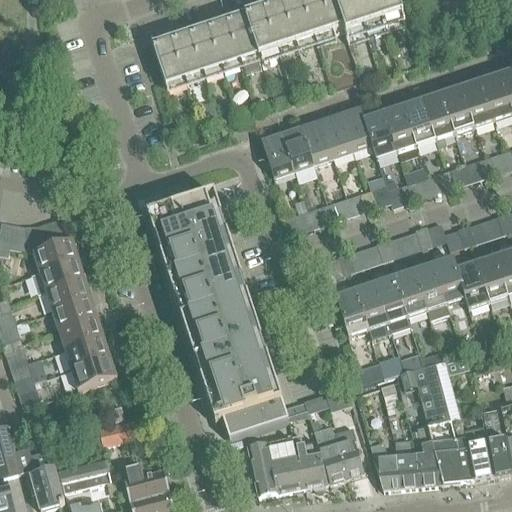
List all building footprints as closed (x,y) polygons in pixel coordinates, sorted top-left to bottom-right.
[(349,50),(405,32),(394,0),(301,0),(299,1),(301,7),(247,24),(246,22),(153,53),(166,93),(259,63),(260,65),(315,46),(317,52),(335,46),(334,40),(344,37),(349,50)] [(511,77),(500,82),(511,117),(511,77)] [(511,117),(500,82),(480,89),(493,128),(511,121),(511,117)] [(480,89),(461,95),(474,134),(493,128),(480,89)] [(461,95),(441,102),(454,141),(474,134),(461,95)] [(242,99),(235,101),(239,115),(246,113),(245,112),(243,104),(242,99)] [(444,144),(454,141),(441,102),(422,108),(435,147),(438,155),(446,152),(444,144)] [(416,154),(435,147),(422,108),(403,114),(416,154)] [(403,114),(384,121),(397,160),(416,154),(403,114)] [(353,158),(372,152),(373,152),(364,127),(365,127),(361,115),(341,122),(353,158)] [(384,121),(365,127),(364,127),(373,152),(372,152),(378,166),(397,160),(384,121)] [(341,122),(321,128),(334,165),(353,158),(341,122)] [(321,128),(302,135),(314,171),(334,165),(321,128)] [(302,135),(283,141),(295,178),(314,171),(302,135)] [(274,185),(295,178),(283,141),(262,148),(274,185)] [(479,167),(482,176),(493,172),(490,164),(479,167)] [(496,182),(493,172),(482,176),(485,185),(496,182)] [(423,174),(403,180),(407,191),(412,190),(426,185),(423,174)] [(440,180),(443,189),(454,185),(451,177),(440,180)] [(457,195),(454,185),(443,189),(446,198),(457,195)] [(401,193),(404,202),(415,198),(412,190),(407,191),(401,193)] [(361,201),(363,209),(374,206),(372,198),(361,201)] [(418,208),(415,198),(404,202),(407,211),(418,208)] [(173,213),(147,221),(215,430),(230,425),(236,442),(228,444),(229,447),(245,442),(257,438),(288,427),(287,425),(280,427),(276,412),(268,389),(273,387),(280,408),(282,407),(220,219),(219,220),(212,222),(205,202),(188,208),(173,213)] [(378,215),(374,206),(363,209),(367,219),(378,215)] [(322,214),(325,222),(336,219),(333,211),(322,214)] [(339,228),(336,219),(325,222),(328,232),(339,228)] [(497,223),(500,232),(511,228),(508,220),(497,223)] [(293,243),(300,241),(294,224),(288,226),(293,243)] [(60,225),(47,229),(55,252),(67,248),(60,225)] [(511,238),(511,231),(511,228),(500,232),(503,241),(511,238)] [(9,255),(19,257),(23,233),(1,229),(0,237),(0,262),(8,264),(9,255)] [(47,229),(36,233),(44,256),(55,252),(47,229)] [(36,233),(23,233),(19,257),(33,260),(44,256),(36,233)] [(459,236),(461,245),(472,241),(469,233),(459,236)] [(415,238),(418,247),(428,244),(425,235),(415,238)] [(475,251),(472,241),(461,245),(465,254),(475,251)] [(431,253),(428,244),(418,247),(421,256),(428,254),(431,253)] [(72,246),(67,248),(55,252),(44,256),(33,260),(40,279),(78,266),(72,246)] [(376,251),(379,260),(390,256),(387,248),(376,251)] [(428,254),(421,256),(424,264),(430,262),(428,254)] [(393,265),(390,256),(379,260),(382,269),(393,265)] [(509,304),(511,302),(511,258),(495,265),(509,304)] [(337,264),(340,273),(352,269),(349,260),(337,264)] [(454,265),(432,272),(445,311),(465,305),(465,303),(456,277),(458,277),(454,265)] [(495,265),(476,271),(489,310),(509,304),(495,265)] [(36,301),(46,298),(84,286),(78,266),(40,279),(30,282),(36,301)] [(355,278),(352,269),(340,273),(343,282),(355,278)] [(469,317),(489,310),(476,271),(458,277),(456,277),(465,303),(465,305),(469,317)] [(448,320),(445,311),(432,272),(413,279),(426,318),(429,327),(448,320)] [(407,324),(426,318),(413,279),(394,285),(407,324)] [(394,285),(374,292),(387,331),(407,324),(394,285)] [(46,298),(52,318),(91,305),(84,286),(46,298)] [(374,292),(355,298),(368,337),(387,331),(374,292)] [(348,344),(368,337),(355,298),(335,305),(348,344)] [(8,304),(0,306),(0,311),(2,318),(11,316),(8,304)] [(52,318),(59,337),(97,325),(91,305),(52,318)] [(59,337),(65,357),(103,345),(97,325),(59,337)] [(20,343),(11,346),(14,358),(23,355),(20,343)] [(65,357),(71,377),(110,364),(103,345),(65,357)] [(477,345),(469,348),(472,357),(480,354),(477,345)] [(5,360),(14,358),(11,346),(2,349),(5,360)] [(449,356),(441,358),(443,367),(451,365),(449,356)] [(440,358),(431,361),(434,370),(435,370),(443,367),(440,358)] [(116,384),(110,364),(71,377),(78,396),(116,384)] [(434,370),(412,376),(412,377),(417,394),(428,434),(444,492),(473,490),(462,435),(460,424),(449,427),(435,370),(434,370)] [(412,377),(400,381),(405,397),(417,394),(412,377)] [(32,382),(23,385),(26,396),(35,393),(32,382)] [(17,399),(26,396),(23,385),(14,388),(17,399)] [(383,403),(396,399),(393,390),(380,393),(383,403)] [(332,419),(353,413),(348,398),(327,404),(332,419)] [(304,410),(284,415),(287,423),(306,418),(304,410)] [(511,412),(501,415),(511,471),(511,412)] [(511,471),(501,415),(481,419),(481,420),(483,430),(494,486),(511,482),(511,471)] [(481,420),(460,424),(462,435),(473,490),(474,490),(494,486),(483,430),(481,420)] [(147,424),(137,426),(124,430),(127,447),(151,441),(147,424)] [(318,426),(311,428),(314,437),(321,436),(318,426)] [(102,453),(127,447),(124,430),(98,436),(102,453)] [(0,484),(20,479),(13,457),(6,432),(2,433),(0,433),(0,484)] [(424,461),(416,462),(417,475),(421,475),(423,494),(444,492),(428,434),(426,434),(418,436),(424,461)] [(313,438),(319,462),(321,462),(330,491),(347,486),(337,451),(336,451),(328,453),(323,436),(313,438)] [(333,440),(336,451),(337,451),(347,486),(365,480),(354,446),(345,449),(341,438),(333,440)] [(291,444),(267,450),(248,454),(259,504),(306,495),(299,467),(296,467),(291,444)] [(410,446),(395,448),(395,449),(396,454),(396,464),(398,477),(401,477),(403,496),(423,494),(421,475),(417,475),(416,462),(412,462),(410,446)] [(384,449),(370,453),(370,454),(374,466),(384,498),(403,496),(401,477),(398,477),(396,464),(388,464),(384,449)] [(28,453),(13,457),(20,479),(29,476),(38,511),(62,511),(65,511),(64,508),(63,509),(48,456),(30,461),(28,453)] [(319,462),(299,467),(306,495),(330,491),(321,462),(319,462)] [(105,464),(57,476),(64,498),(110,486),(105,464)] [(130,511),(148,511),(146,501),(155,498),(151,482),(145,483),(142,472),(123,477),(125,488),(130,511)] [(171,511),(163,478),(151,482),(155,498),(146,501),(148,511),(171,511)] [(12,511),(7,491),(0,492),(0,511),(12,511)]
